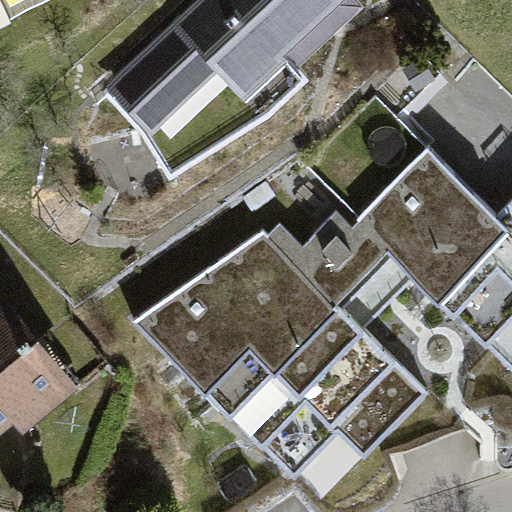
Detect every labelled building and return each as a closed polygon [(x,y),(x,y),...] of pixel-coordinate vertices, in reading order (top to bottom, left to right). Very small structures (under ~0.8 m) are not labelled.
[(360,0),(193,0),(106,82),(150,130),(169,164),(271,103),(300,73),(295,65),(362,2),(360,0)] [(375,97),(308,166),(360,217),(416,272),(438,295),(511,367),(511,198),(499,210),(375,97)] [(279,218),(266,231),(364,325),(389,300),(416,272),(360,217),(353,224),(335,207),(302,240),(279,218)] [(263,226),(134,316),(324,498),(430,388),(364,325),(266,231),(263,226)] [(6,294),(0,298),(0,425),(14,415),(26,430),(80,387),(6,294)]
